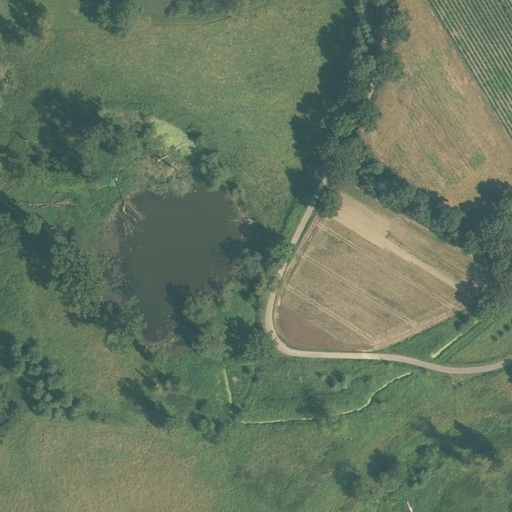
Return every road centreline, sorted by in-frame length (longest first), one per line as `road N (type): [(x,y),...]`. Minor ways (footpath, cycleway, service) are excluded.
road 1 (unclassified): [(435,366),(287,350),(272,323),(281,270),(384,68),(392,0)]
road 2 (track): [(214,480),(276,341)]
